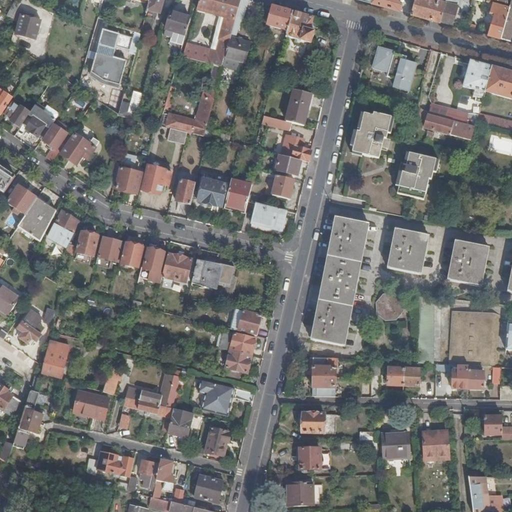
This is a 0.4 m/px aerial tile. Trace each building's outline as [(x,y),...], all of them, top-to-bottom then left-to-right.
[(22,0),(15,0),(8,15),(13,19),(22,0)] [(150,0),(150,1),(148,11),(160,14),(164,0),(150,0)] [(200,0),(198,10),(225,18),(219,40),(222,41),(219,51),(211,50),(210,55),(194,51),(195,47),(187,45),(183,58),(222,67),(224,62),(225,59),(225,58),(231,38),(234,26),(241,0),(200,0)] [(248,0),(246,0),(241,0),(234,26),(239,28),(240,28),(242,19),(243,20),(248,0)] [(370,0),(371,2),(399,10),(401,4),(397,0),(370,0)] [(414,0),(411,13),(440,22),(446,2),(440,0),(414,0)] [(440,22),(452,25),(458,5),(455,4),(456,0),(446,0),(446,2),(440,22)] [(488,35),(500,38),(511,0),(498,0),(497,5),(494,3),(491,13),(495,14),(488,35)] [(511,0),(500,38),(509,41),(511,30),(511,0)] [(294,12),(273,6),(268,26),(288,31),(294,12)] [(294,12),(288,31),(287,33),(285,40),(288,41),(289,38),(300,41),(311,44),(315,32),(310,30),(314,18),(294,12)] [(173,33),(186,36),(191,19),(171,13),(168,25),(172,25),(171,28),(174,29),(173,33)] [(41,21),(22,16),(17,35),(36,40),(41,21)] [(134,38),(103,30),(92,74),(104,82),(121,87),(128,62),(115,59),(118,49),(130,52),(134,38)] [(275,54),(281,56),(282,54),(285,40),(287,33),(282,32),(275,54)] [(231,38),(225,58),(245,64),(250,43),(235,39),(231,38)] [(382,65),(381,70),(388,72),(387,77),(396,79),(394,86),(409,90),(413,76),(415,69),(416,65),(405,62),(406,57),(394,54),(394,53),(378,49),(374,63),(382,65)] [(493,67),(470,61),(463,88),(478,91),(475,101),(483,103),(486,92),(493,67)] [(511,72),(493,67),(486,92),(511,99),(511,72)] [(425,72),(415,69),(413,76),(423,79),(425,72)] [(78,89),(62,77),(60,81),(76,91),(78,89)] [(170,114),(167,127),(172,128),(188,132),(204,136),(216,91),(205,89),(196,120),(170,114)] [(0,115),(1,116),(13,99),(0,91),(0,115)] [(287,122),(291,123),(305,126),(312,95),(294,91),(287,122)] [(138,112),(143,95),(135,93),(131,111),(138,112)] [(29,113),(20,107),(19,108),(13,104),(5,115),(12,120),(10,122),(19,128),(29,113)] [(430,112),(429,115),(475,129),(477,122),(479,117),(432,104),(430,112)] [(41,109),(36,105),(29,116),(33,119),(25,131),(38,139),(45,127),(50,130),(55,122),(40,111),(41,109)] [(421,110),(419,119),(427,121),(429,115),(430,112),(421,110)] [(374,115),(365,113),(361,129),(360,131),(358,131),(353,151),(363,154),(379,158),(382,146),(385,147),(387,138),(392,117),(374,112),(374,115)] [(511,121),(480,113),(479,117),(477,122),(511,130),(511,121)] [(475,129),(429,115),(427,121),(425,128),(471,142),(475,129)] [(264,116),(262,124),(289,130),(291,123),(287,122),(264,116)] [(57,151),(64,141),(68,135),(55,127),(44,142),(53,148),(55,150),(57,151)] [(169,140),(185,144),(188,132),(172,128),(169,140)] [(425,143),(431,145),(434,133),(428,132),(425,143)] [(96,149),(76,135),(62,156),(77,166),(83,157),(88,161),(96,149)] [(283,156),(302,160),(310,162),(312,151),(304,149),(305,144),(304,144),(305,140),(288,136),(283,156)] [(67,143),(64,141),(57,151),(55,150),(53,153),(48,160),(54,163),(67,143)] [(436,162),(410,154),(406,165),(404,175),(402,174),(398,189),(396,195),(422,202),(428,181),(430,182),(436,162)] [(283,156),(280,155),(277,171),(298,176),(302,160),(283,156)] [(2,198),(16,177),(0,166),(0,191),(3,193),(0,197),(2,198)] [(173,172),(149,166),(143,191),(161,195),(163,185),(169,186),(173,172)] [(142,174),(121,169),(116,190),(138,195),(142,174)] [(295,181),(278,176),(273,196),(290,200),(295,181)] [(222,208),(228,185),(227,185),(225,183),(224,182),(222,182),(219,182),(218,183),(204,179),(198,202),(222,208)] [(253,185),(232,180),(226,205),(246,210),(248,202),(253,185)] [(191,205),(196,185),(182,181),(177,202),(191,205)] [(26,217),(38,199),(30,193),(27,192),(19,186),(7,203),(15,209),(12,212),(19,216),(21,213),(26,217)] [(57,212),(49,206),(46,204),(38,199),(26,217),(19,229),(41,244),(57,212)] [(286,218),(288,211),(257,204),(253,221),(271,226),(270,229),(283,232),(286,218)] [(66,249),(69,244),(80,222),(63,211),(49,238),(66,249)] [(289,219),(286,218),(283,232),(270,229),(271,226),(253,221),(251,227),(285,236),(289,219)] [(319,306),(337,218),(335,218),(331,237),(309,340),(313,341),(319,306)] [(337,218),(319,306),(313,341),(341,346),(366,224),(337,218)] [(426,236),(397,230),(389,269),(418,275),(426,236)] [(98,237),(83,233),(78,254),(94,258),(98,237)] [(123,243),(104,238),(99,258),(118,262),(123,243)] [(486,248),(457,242),(449,281),(478,287),(486,248)] [(75,246),(69,244),(65,254),(72,256),(75,246)] [(138,268),(143,248),(127,244),(121,264),(138,268)] [(4,250),(0,247),(0,252),(5,256),(6,256),(8,257),(10,254),(4,250)] [(156,251),(149,249),(144,269),(160,274),(165,253),(156,251)] [(8,257),(4,262),(9,266),(15,257),(10,254),(8,257)] [(192,260),(168,254),(163,274),(162,277),(187,283),(192,260)] [(224,287),(229,267),(220,265),(220,266),(197,261),(192,283),(216,289),(217,285),(219,285),(224,287)] [(235,268),(229,267),(224,287),(230,288),(235,268)] [(144,269),(141,269),(139,277),(161,283),(162,277),(163,274),(160,274),(144,269)] [(0,284),(0,308),(9,315),(21,298),(1,283),(0,284)] [(382,295),(376,303),(376,314),(385,322),(395,321),(402,312),(401,303),(393,295),(382,295)] [(433,300),(434,298),(419,296),(418,364),(432,365),(433,300)] [(0,308),(0,311),(8,317),(9,315),(0,308)] [(52,325),(56,312),(49,309),(44,323),(52,325)] [(257,337),(262,316),(235,310),(230,330),(257,337)] [(19,320),(14,327),(24,334),(21,339),(29,345),(33,340),(38,343),(42,337),(40,335),(44,329),(38,325),(42,320),(31,311),(23,323),(19,320)] [(451,311),(449,365),(462,366),(465,312),(451,311)] [(480,313),(477,367),(491,367),(494,313),(480,313)] [(4,331),(0,336),(0,337),(5,341),(9,334),(4,331)] [(230,352),(252,357),(256,340),(224,332),(220,349),(230,352)] [(230,352),(220,349),(219,349),(215,363),(227,366),(230,352)] [(227,366),(224,376),(238,379),(240,373),(248,375),(252,357),(230,352),(227,366)] [(67,360),(48,355),(43,374),(61,379),(67,360)] [(313,368),(313,377),(335,378),(335,369),(337,369),(337,360),(326,359),(326,368),(313,368)] [(314,359),(313,368),(326,368),(326,359),(314,359)] [(111,367),(103,393),(114,395),(119,379),(121,380),(124,371),(111,367)] [(403,386),(404,368),(389,368),(388,385),(403,386)] [(420,369),(404,368),(403,386),(419,387),(420,369)] [(468,389),(468,372),(453,371),(452,388),(468,389)] [(484,372),(468,372),(468,389),(483,390),(484,372)] [(172,409),(181,377),(171,374),(170,379),(167,378),(163,396),(130,389),(127,398),(172,409)] [(41,377),(36,376),(32,389),(30,394),(35,396),(41,377)] [(335,378),(313,377),(312,387),(335,388),(335,378)] [(235,389),(202,381),(199,393),(206,395),(203,410),(228,416),(231,404),(230,403),(231,399),(232,400),(235,389)] [(8,391),(0,386),(0,409),(12,417),(21,403),(7,393),(8,391)] [(500,400),(511,400),(511,387),(501,387),(500,400)] [(35,396),(30,394),(22,419),(48,426),(52,427),(53,425),(48,422),(42,421),(43,416),(34,413),(34,410),(34,409),(38,397),(35,396)] [(107,401),(83,395),(80,411),(104,417),(107,401)] [(174,410),(172,409),(127,398),(126,398),(124,406),(138,409),(138,410),(169,418),(169,420),(166,419),(164,426),(169,428),(174,410)] [(188,439),(194,414),(174,410),(169,428),(168,434),(188,439)] [(302,414),(302,433),(335,434),(335,415),(302,414)] [(122,416),(118,428),(126,430),(129,418),(122,416)] [(502,418),(485,418),(485,435),(502,435),(501,428),(502,418)] [(48,426),(22,419),(13,446),(23,449),(28,434),(27,433),(28,431),(37,434),(39,428),(45,430),(51,430),(52,427),(48,426)] [(511,427),(501,428),(502,435),(502,439),(511,438),(511,427)] [(226,444),(229,433),(213,429),(207,454),(222,456),(225,443),(226,444)] [(360,433),(360,442),(364,442),(375,442),(375,433),(360,433)] [(435,435),(434,433),(424,433),(425,461),(449,461),(449,435),(435,435)] [(410,434),(385,434),(385,458),(411,458),(410,434)] [(364,450),(377,450),(377,442),(375,442),(364,442),(364,450)] [(8,463),(13,446),(6,443),(1,458),(8,463)] [(320,450),(301,450),(301,461),(299,461),(299,470),(319,470),(320,450)] [(131,478),(134,461),(101,453),(99,462),(90,460),(87,474),(96,476),(97,471),(130,479),(131,478)] [(160,465),(157,482),(173,485),(175,478),(170,477),(173,464),(161,460),(160,465)] [(151,491),(155,491),(157,482),(160,465),(144,462),(140,479),(144,481),(143,486),(152,488),(151,491)] [(224,482),(201,476),(195,498),(219,504),(224,482)] [(129,485),(127,492),(134,494),(137,479),(131,478),(130,479),(129,485)] [(489,511),(485,478),(469,478),(472,511),(489,511)] [(120,483),(118,490),(127,492),(129,485),(120,483)] [(312,484),(286,484),(287,506),(313,505),(312,484)] [(181,505),(190,507),(193,493),(184,492),(181,505)] [(149,508),(168,511),(169,511),(171,503),(153,498),(152,498),(149,508)] [(210,511),(208,511),(190,507),(181,505),(171,503),(169,511),(210,511)]
